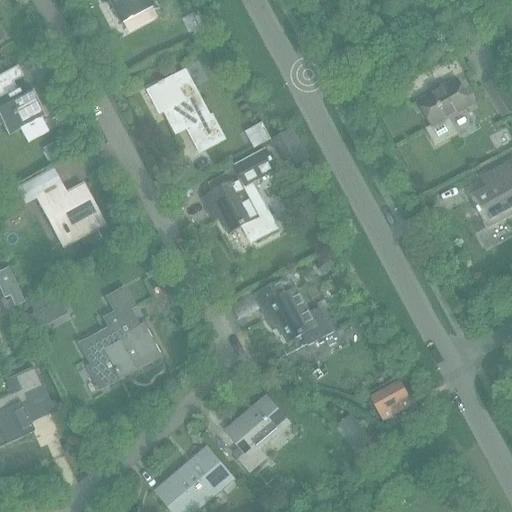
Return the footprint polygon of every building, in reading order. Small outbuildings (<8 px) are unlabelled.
[(108,0),(121,24),(154,7),(150,0),(108,0)] [(0,76),(0,119),(8,136),(45,117),(28,84),(18,90),(14,83),(24,77),(18,67),(0,76)] [(186,70),(150,90),(164,114),(175,109),(200,156),(226,143),(186,70)] [(511,76),(509,71),(486,84),(503,115),(511,110),(511,76)] [(432,128),(472,105),(457,79),(417,101),(432,128)] [(246,132),(254,149),(269,141),(261,124),(246,132)] [(290,131),(272,141),(287,169),(305,160),(290,131)] [(238,181),(203,201),(210,214),(217,210),(230,233),(243,226),(252,243),(278,229),(268,211),(253,183),(276,170),(265,151),(236,167),(242,179),(238,181)] [(511,161),(480,178),(485,189),(472,197),(488,227),(511,213),(511,161)] [(26,205),(38,199),(49,219),(56,215),(71,243),(104,226),(83,187),(65,197),(52,172),(18,191),(26,205)] [(1,271),(0,271),(0,293),(3,299),(8,296),(13,307),(16,306),(23,303),(7,268),(1,271)] [(296,292),(282,299),(275,286),(254,298),(268,324),(275,320),(287,343),(315,328),(296,292)] [(107,329),(78,344),(90,367),(87,369),(99,391),(118,381),(161,358),(142,323),(135,327),(129,316),(131,315),(127,307),(132,305),(123,289),(105,300),(112,314),(102,319),(107,329)] [(13,392),(0,398),(0,446),(32,432),(27,420),(52,409),(33,367),(7,379),(13,392)] [(393,381),(365,396),(375,413),(403,398),(393,381)] [(266,399),(226,433),(240,450),(234,455),(249,473),(267,458),(260,449),(288,426),(266,399)] [(207,448),(161,487),(182,511),(195,511),(234,479),(207,448)]
